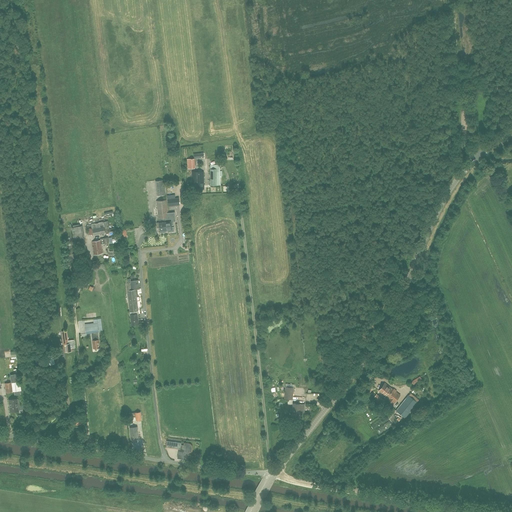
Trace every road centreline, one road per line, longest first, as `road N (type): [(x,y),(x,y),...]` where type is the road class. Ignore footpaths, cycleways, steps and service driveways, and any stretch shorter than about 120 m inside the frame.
road 1 (tertiary): [(274,474),(381,334),(453,184),(511,130)]
road 2 (track): [(270,473),(240,211),(224,167)]
road 3 (unclassified): [(274,474),(0,435)]
road 4 (track): [(489,511),(274,474)]
road 5 (track): [(90,449),(75,314),(91,259),(88,239)]
